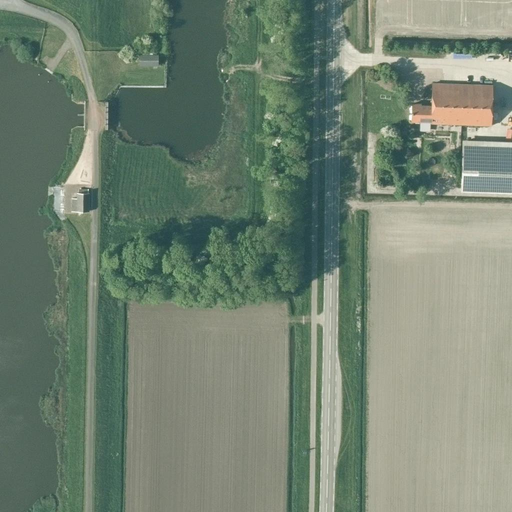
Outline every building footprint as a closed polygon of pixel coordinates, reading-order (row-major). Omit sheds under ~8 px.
[(506,62),(506,52),(493,52),(493,62),(506,62)] [(158,54),(140,54),(140,66),(159,65),(158,54)] [(431,123),(492,125),(493,86),(432,84),(431,104),(411,104),(411,121),(431,121),(431,123)] [(511,152),(462,150),(460,190),(511,192),(511,152)] [(72,199),(72,211),(89,211),(89,193),(77,193),(77,199),(72,199)]
